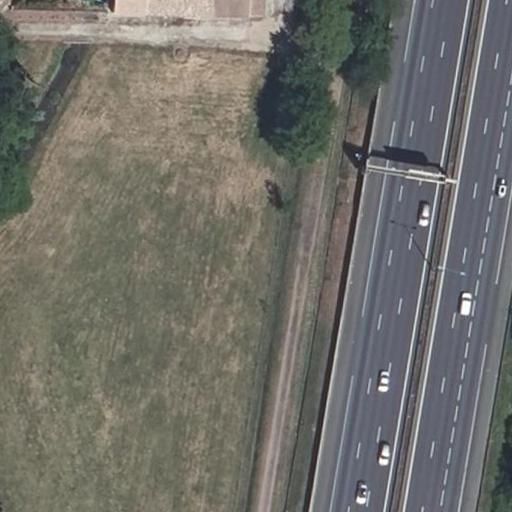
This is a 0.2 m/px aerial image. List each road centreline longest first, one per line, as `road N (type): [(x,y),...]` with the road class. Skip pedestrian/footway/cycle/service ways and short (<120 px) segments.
road 1 (motorway): [(441,0),(356,511)]
road 2 (motorway): [(438,511),(511,67)]
road 3 (track): [(0,27),(261,38)]
